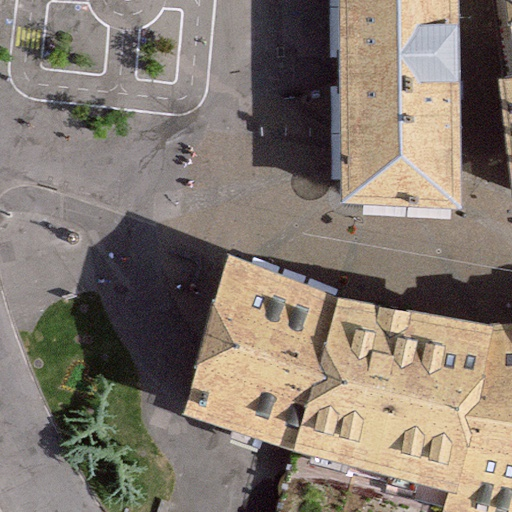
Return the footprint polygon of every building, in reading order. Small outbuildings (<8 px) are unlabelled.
[(339,0),(342,199),(460,206),(458,0),(339,0)] [(511,0),(496,0),(501,73),(511,71),(511,0)] [(511,71),(501,73),(511,159),(511,71)] [(225,258),(177,413),(289,450),(330,300),(225,258)] [(488,329),(330,300),(289,450),(451,489),(493,329),(488,329)] [(511,511),(511,327),(493,329),(451,489),(443,511),(511,511)]
